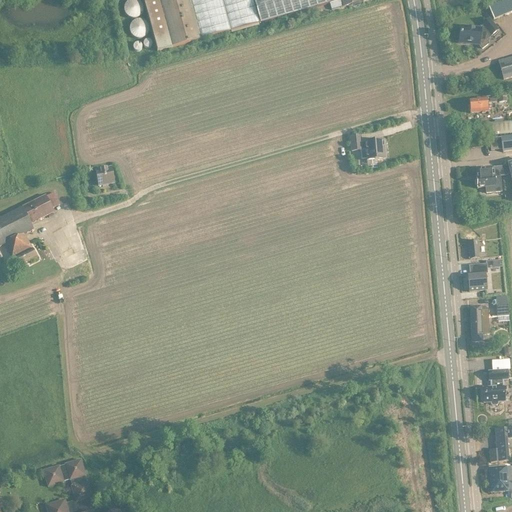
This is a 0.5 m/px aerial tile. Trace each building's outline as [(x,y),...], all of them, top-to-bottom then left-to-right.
[(328,3),(336,0),(141,0),(155,51),(328,3)] [(336,0),(328,3),(330,9),(340,5),(357,0),(356,0),(336,0)] [(511,0),(489,0),(484,2),(491,19),(511,10),(511,0)] [(479,28),(459,26),(457,42),(477,44),(480,48),(486,43),(483,40),(496,30),(487,19),(480,24),(482,26),(479,28)] [(511,55),(511,56),(500,60),(497,61),(502,79),(511,76),(511,55)] [(504,91),(495,92),(496,102),(501,101),(505,101),(504,91)] [(486,110),(485,105),(485,103),(495,102),(494,97),(479,98),(479,99),(467,100),(469,113),(486,110)] [(509,121),(483,123),(484,135),(510,133),(509,121)] [(511,135),(499,137),(494,138),(496,150),(501,149),(506,149),(507,150),(511,150),(511,148),(511,147),(511,135)] [(352,152),(358,151),(359,158),(364,158),(364,161),(365,161),(366,168),(379,167),(378,160),(386,160),(385,142),(363,144),(362,137),(351,138),(352,152)] [(484,193),(498,192),(497,177),(498,177),(498,176),(508,175),(511,188),(511,161),(506,164),(506,167),(491,168),(492,168),(474,170),(475,180),(474,180),(476,188),(483,188),(484,193)] [(95,186),(111,183),(108,168),(93,171),(95,186)] [(51,212),(50,209),(58,205),(53,192),(44,197),(43,195),(19,207),(20,208),(0,217),(0,244),(1,244),(13,269),(34,258),(23,236),(32,231),(28,223),(51,212)] [(466,251),(470,250),(470,258),(487,257),(485,233),(465,235),(466,251)] [(485,273),(484,264),(467,265),(468,273),(465,274),(467,291),(484,290),(483,273),(485,273)] [(505,301),(494,301),(494,317),(495,316),(505,316),(506,316),(505,301)] [(479,309),(479,306),(468,306),(469,342),(480,341),(480,335),(486,334),(486,308),(479,309)] [(489,402),(489,404),(490,405),(494,405),(496,403),(495,401),(502,401),(501,386),(501,379),(506,379),(505,370),(486,371),(487,380),(488,380),(489,387),(481,388),(482,402),(489,402)] [(511,438),(511,427),(493,429),(494,449),(487,450),(488,462),(507,461),(505,439),(511,438)] [(58,465),(41,470),(41,471),(46,487),(62,482),(62,481),(67,479),(67,481),(68,480),(69,485),(68,485),(69,489),(72,500),(64,502),(63,499),(43,505),(44,511),(94,511),(94,509),(92,502),(89,502),(88,498),(91,497),(85,481),(83,476),(84,475),(79,459),(62,464),(62,465),(58,466),(58,465)] [(487,468),(489,492),(505,491),(503,467),(487,468)]
